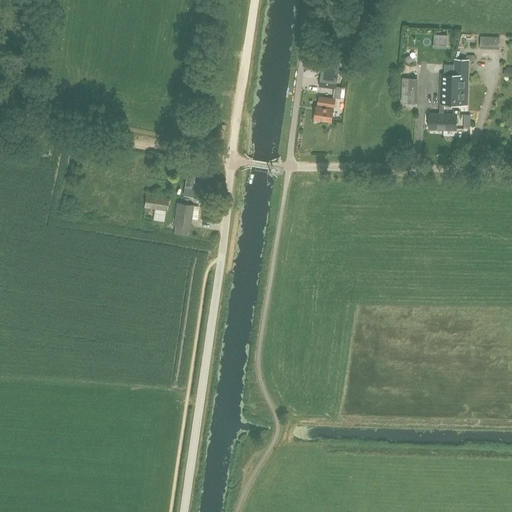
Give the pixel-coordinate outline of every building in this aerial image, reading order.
[(448,49),(449,35),(435,35),(434,48),(448,49)] [(500,37),(481,36),(480,48),(499,49),(500,37)] [(456,60),(455,73),(455,103),(468,104),(469,74),(468,74),(469,61),(456,60)] [(330,71),(329,75),(321,73),(320,85),(336,88),(339,72),(330,71)] [(455,103),(455,73),(441,73),(440,113),(429,113),(428,129),(456,130),(456,114),(444,113),(444,103),(455,103)] [(418,103),(418,79),(405,78),(404,103),(418,103)] [(315,118),(333,120),(334,105),(335,105),(336,98),(319,96),(318,106),(317,106),(315,118)] [(186,197),(206,199),(209,178),(188,175),(186,197)] [(166,210),(168,197),(146,194),(144,207),(166,210)] [(194,205),(177,202),(174,224),(191,226),(194,205)]
